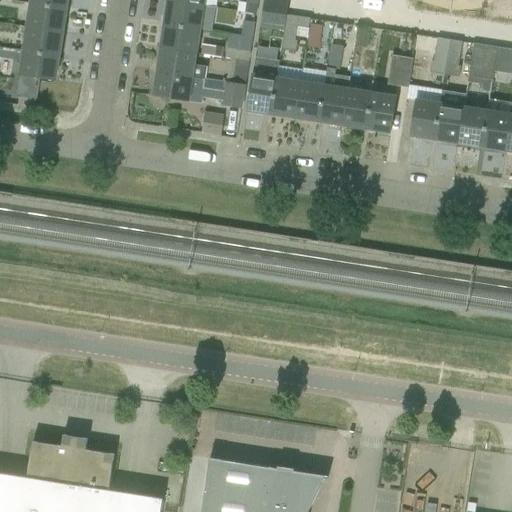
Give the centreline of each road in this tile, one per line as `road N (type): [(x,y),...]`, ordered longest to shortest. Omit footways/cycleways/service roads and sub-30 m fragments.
road 1 (residential): [(511,411),(0,332)]
road 2 (residential): [(511,211),(97,145)]
road 3 (residential): [(97,145),(122,0)]
